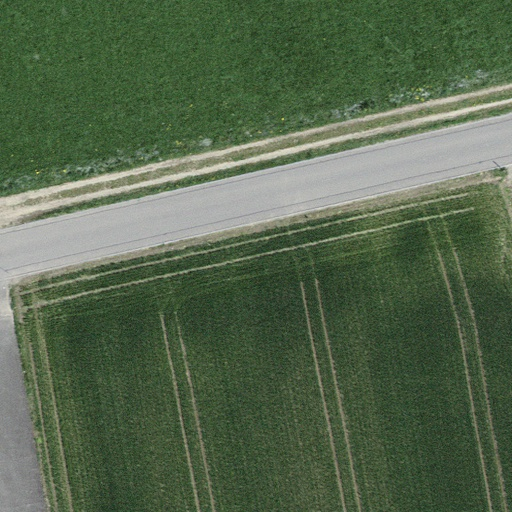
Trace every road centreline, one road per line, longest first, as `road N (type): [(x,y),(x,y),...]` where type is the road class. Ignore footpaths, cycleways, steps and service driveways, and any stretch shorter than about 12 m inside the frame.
road 1 (track): [(0,209),(511,93)]
road 2 (unclassified): [(0,251),(511,136)]
